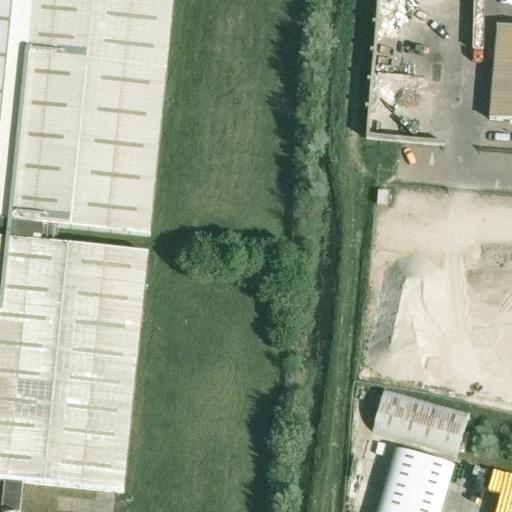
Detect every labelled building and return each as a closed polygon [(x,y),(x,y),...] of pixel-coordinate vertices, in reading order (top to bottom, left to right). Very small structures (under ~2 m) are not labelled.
[(0,0),(0,481),(4,482),(2,511),(7,511),(20,511),(23,484),(123,494),(148,254),(56,245),(58,227),(150,237),(173,0),(0,0)] [(511,123),(511,29),(496,28),(488,121),(511,123)] [(375,134),(374,143),(454,151),(455,141),(438,140),(439,129),(409,126),(408,137),(375,134)] [(478,382),(511,381),(511,232),(500,233),(500,240),(487,240),(487,265),(508,265),(508,282),(511,281),(511,301),(500,301),(500,288),(484,288),(484,290),(442,290),(442,303),(411,303),(411,299),(392,299),(392,306),(407,306),(407,321),(371,321),(371,386),(478,386),(478,382)] [(469,414),(384,391),(372,434),(458,457),(469,414)] [(441,511),(454,468),(395,451),(377,511),(441,511)]
